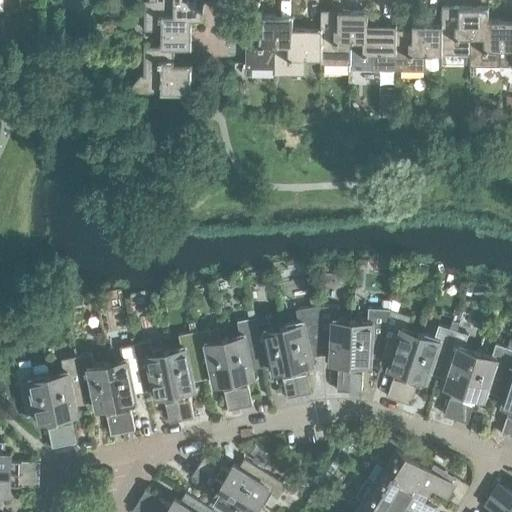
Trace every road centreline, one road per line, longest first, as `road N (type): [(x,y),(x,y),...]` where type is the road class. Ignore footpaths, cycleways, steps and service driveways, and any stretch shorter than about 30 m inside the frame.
road 1 (residential): [(165,443),(354,409),(496,453)]
road 2 (residential): [(165,443),(50,461),(50,511)]
